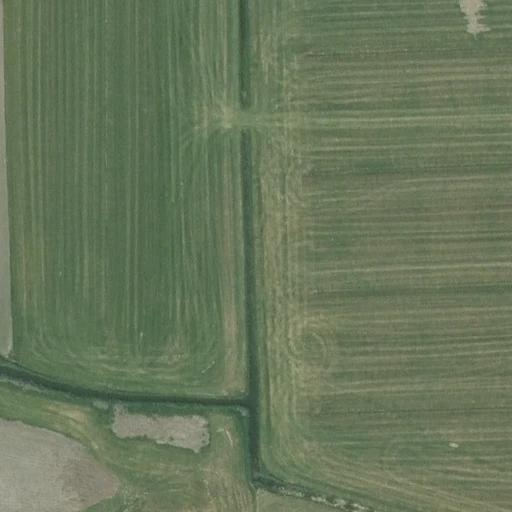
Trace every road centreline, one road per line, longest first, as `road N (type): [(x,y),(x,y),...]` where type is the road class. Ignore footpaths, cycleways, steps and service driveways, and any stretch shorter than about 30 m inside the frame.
road 1 (track): [(348,511),(265,483),(257,472),(253,396),(123,392),(0,359)]
road 2 (track): [(253,396),(244,0)]
